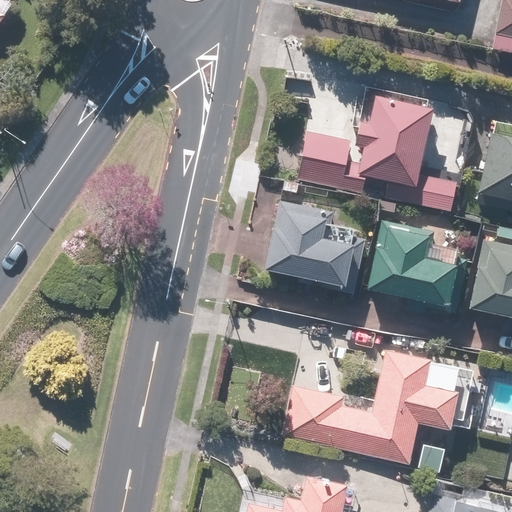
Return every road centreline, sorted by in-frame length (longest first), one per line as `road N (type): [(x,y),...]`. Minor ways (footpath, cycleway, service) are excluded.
road 1 (secondary): [(122,511),(199,167)]
road 2 (primary): [(0,252),(164,8)]
road 3 (secondary): [(243,0),(199,167)]
road 4 (secondary): [(199,167),(181,18)]
